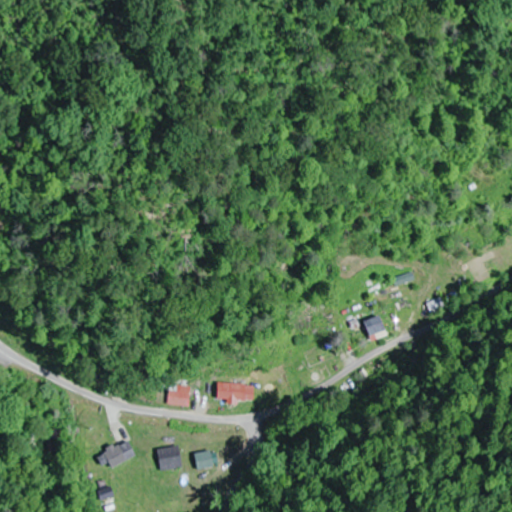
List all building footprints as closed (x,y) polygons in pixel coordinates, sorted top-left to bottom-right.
[(400,286),(418,283),(416,274),(399,277),(400,286)] [(358,325),(364,340),(387,330),(382,316),(358,325)] [(256,385),(220,385),(220,402),(256,402),(256,385)] [(191,390),(173,387),(171,396),(189,399),(191,390)] [(113,469),(138,457),(130,440),(105,452),(113,469)] [(161,471),(182,469),(180,447),(159,449),(161,471)] [(198,471),(214,470),(213,452),(196,454),(198,471)]
